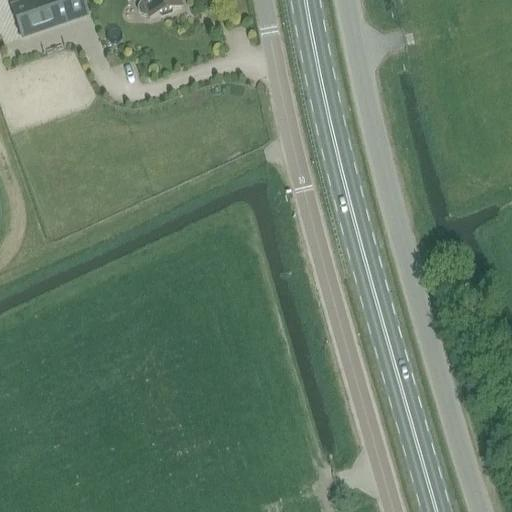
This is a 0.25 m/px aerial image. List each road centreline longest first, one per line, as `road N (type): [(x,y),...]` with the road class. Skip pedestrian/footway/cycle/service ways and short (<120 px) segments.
road 1 (unclassified): [(481,511),(384,187),(346,0)]
road 2 (primary): [(435,511),(342,179),(304,0)]
road 3 (unclassified): [(394,511),(303,189)]
road 4 (residential): [(303,189),(262,0)]
